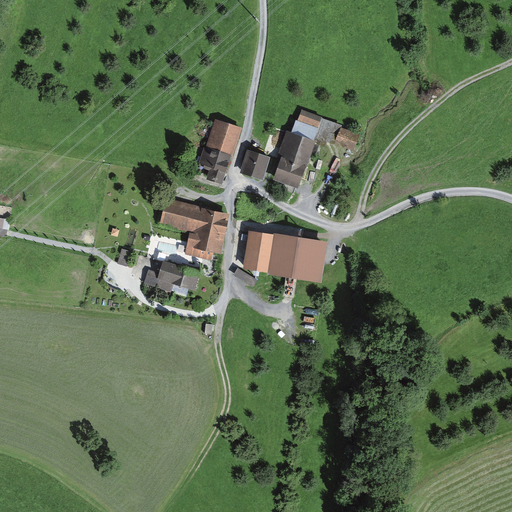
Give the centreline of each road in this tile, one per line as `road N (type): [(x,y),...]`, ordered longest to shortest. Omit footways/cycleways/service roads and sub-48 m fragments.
road 1 (track): [(230,190),(217,341),(226,405),(164,511)]
road 2 (track): [(511,206),(436,200),(354,233),(319,228),(230,190)]
road 3 (track): [(354,233),(378,166),(412,128),(458,91),(511,66)]
road 4 (track): [(11,233),(90,249),(145,299),(173,311),(223,308)]
road 5 (track): [(230,190),(263,45),(262,0)]
